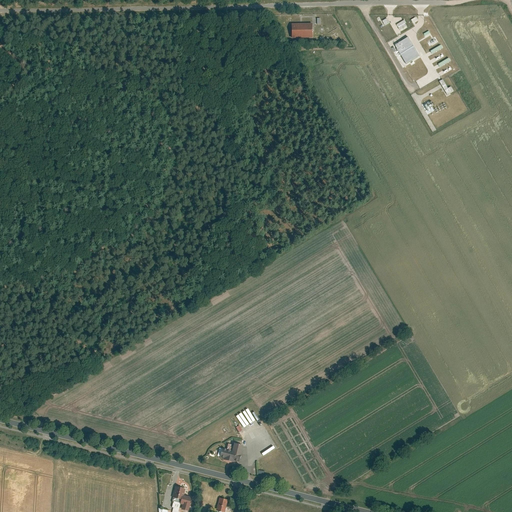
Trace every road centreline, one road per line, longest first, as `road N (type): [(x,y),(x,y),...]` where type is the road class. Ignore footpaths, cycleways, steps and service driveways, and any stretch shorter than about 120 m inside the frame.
road 1 (track): [(468,0),(0,11)]
road 2 (tertiary): [(0,419),(235,479)]
road 3 (tertiary): [(235,479),(364,511)]
